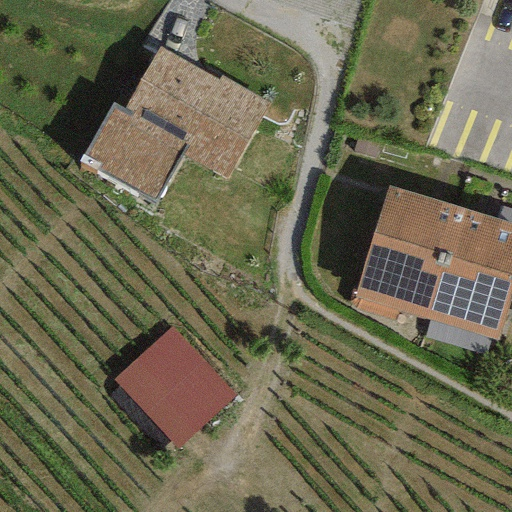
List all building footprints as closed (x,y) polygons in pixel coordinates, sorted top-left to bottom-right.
[(225,180),(268,104),(219,76),(217,81),(157,48),(122,109),(111,103),(78,162),(154,202),(181,156),(225,180)] [(424,317),(456,208),(387,188),(357,292),(355,297),(396,309),(424,317)] [(511,224),(456,208),(424,317),(496,341),(511,289),(511,224)] [(392,322),(396,309),(355,297),(357,292),(351,290),(348,296),(347,302),(350,307),(355,311),(392,322)] [(234,397),(171,326),(112,382),(176,450),(234,397)]
